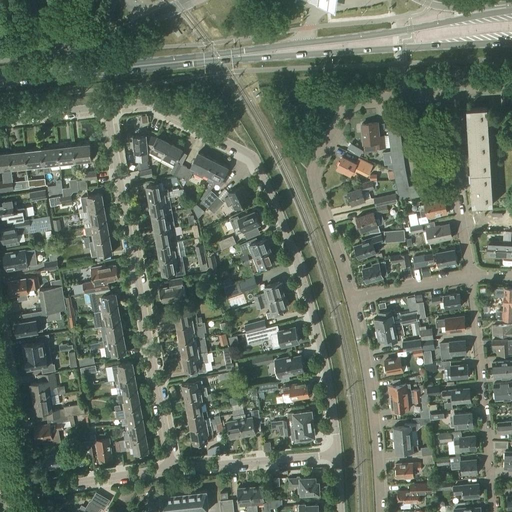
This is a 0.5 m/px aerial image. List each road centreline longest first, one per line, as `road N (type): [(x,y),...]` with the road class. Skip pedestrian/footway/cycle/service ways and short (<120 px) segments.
road 1 (residential): [(104,104),(150,99),(250,149),(312,311),(336,453)]
road 2 (residential): [(170,468),(104,104)]
road 3 (residential): [(350,299),(312,178),(314,159),(334,121),(358,101),(452,89)]
road 4 (primary): [(228,57),(511,40)]
road 5 (primary): [(505,11),(228,57)]
road 6 (residential): [(496,511),(470,276)]
road 7 (primary): [(0,80),(228,57)]
road 8 (residential): [(380,511),(367,370),(350,299)]
road 9 (unclassified): [(192,0),(105,38),(0,52)]
road 10 (residential): [(470,276),(452,89)]
road 11 (residential): [(170,468),(336,453)]
road 12 (residential): [(21,491),(170,468)]
road 13 (residential): [(21,491),(0,354)]
road 14 (residential): [(350,299),(470,276)]
